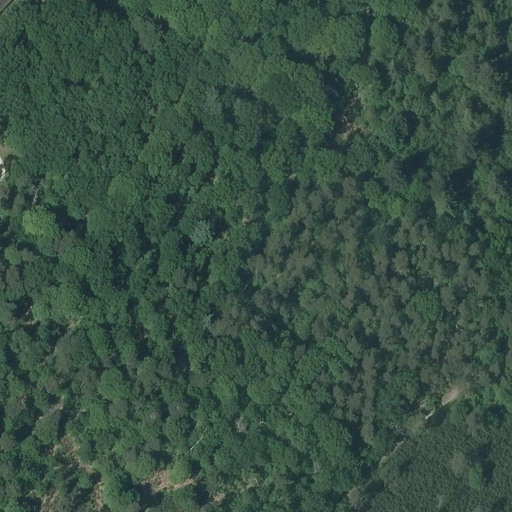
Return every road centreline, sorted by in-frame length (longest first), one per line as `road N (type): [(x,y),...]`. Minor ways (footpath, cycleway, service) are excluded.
road 1 (track): [(284,0),(0,399)]
road 2 (unknown): [(511,340),(331,511)]
